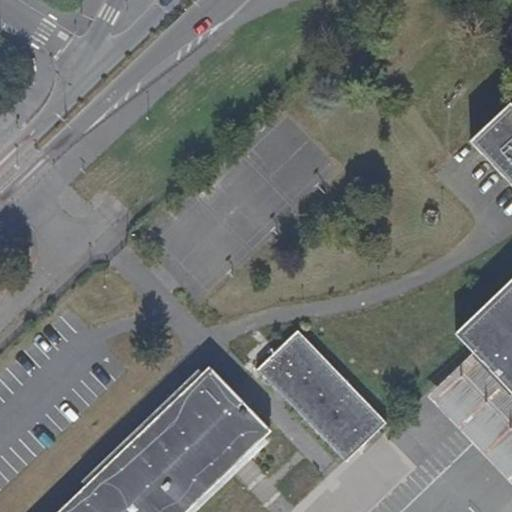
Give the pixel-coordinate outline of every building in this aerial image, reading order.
[(511,104),(510,102),(470,141),(511,185),(511,104)] [(511,277),(477,311),(455,333),(465,343),(511,392),(511,277)] [(298,331),(257,370),(277,391),(344,462),(386,422),(298,331)] [(511,392),(465,343),(418,389),(511,485),(511,392)] [(269,428),(211,369),(83,491),(106,511),(182,511),(228,468),(243,453),(269,428)] [(106,511),(83,491),(61,511),(106,511)]
